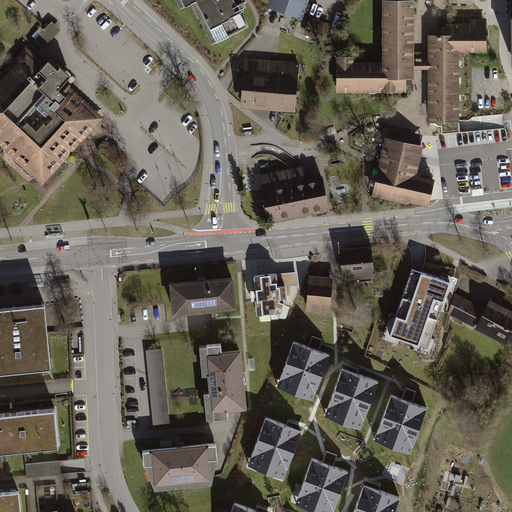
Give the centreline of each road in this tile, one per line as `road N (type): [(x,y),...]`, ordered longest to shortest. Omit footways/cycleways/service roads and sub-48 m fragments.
road 1 (tertiary): [(510,233),(433,222),(222,244)]
road 2 (tertiary): [(222,244),(208,93),(120,0)]
road 3 (residential): [(100,254),(110,459),(130,511)]
road 4 (tertiary): [(222,244),(100,254)]
